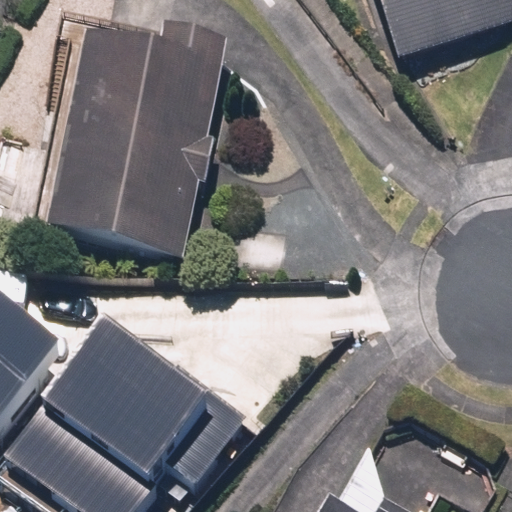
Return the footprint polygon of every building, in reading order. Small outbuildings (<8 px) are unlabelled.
[(511,0),(360,0),(390,78),(511,32),(511,0)] [(199,154),(217,63),(150,50),(149,56),(68,40),(25,256),(173,285),(189,204),(195,205),(205,155),(199,154)] [(0,435),(63,350),(0,303),(0,435)] [(112,340),(11,475),(61,511),(143,511),(172,473),(200,494),(251,426),(183,375),(175,387),(112,340)] [(372,511),(360,466),(335,511),(372,511)]
